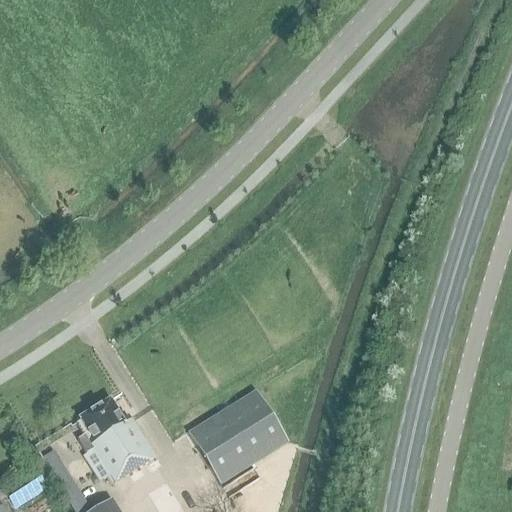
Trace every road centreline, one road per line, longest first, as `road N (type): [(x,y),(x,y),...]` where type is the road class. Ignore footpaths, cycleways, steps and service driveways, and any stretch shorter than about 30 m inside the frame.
road 1 (tertiary): [(0,345),(72,300),(192,202),(381,0)]
road 2 (primary): [(396,511),(444,301),(511,100)]
road 3 (unclassified): [(435,511),(470,353),(511,216)]
